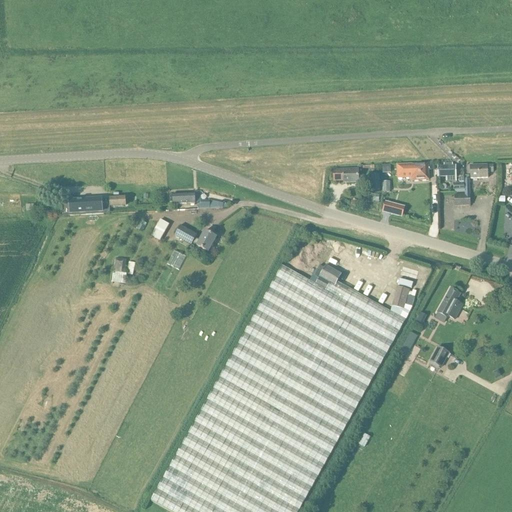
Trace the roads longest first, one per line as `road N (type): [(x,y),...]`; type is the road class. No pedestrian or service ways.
road 1 (unclassified): [(511,267),(188,162)]
road 2 (residential): [(247,144),(511,131)]
road 3 (unclassified): [(0,161),(128,153),(188,162)]
